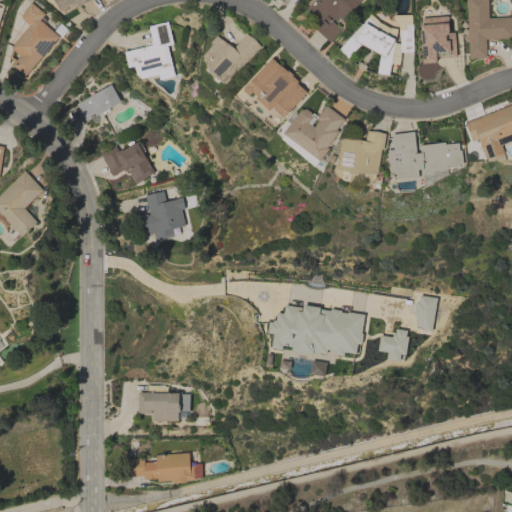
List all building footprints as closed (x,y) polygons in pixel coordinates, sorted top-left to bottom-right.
[(89,0),(79,6),(77,3),(73,5),(71,3),(60,9),(54,0),(89,0)] [(313,26),(319,19),(307,8),(314,0),(360,0),(343,20),(338,16),(335,20),(328,14),(327,15),(341,29),(330,42),(313,26)] [(466,0),(487,0),(488,17),(511,16),(511,37),(486,39),(486,57),(469,58),(466,0)] [(11,47),(14,44),(13,43),(29,25),(21,18),(22,17),(20,16),(25,10),(24,10),(30,2),(44,14),(39,19),(59,36),(26,75),(12,64),(14,61),(9,57),(12,48),(11,47)] [(380,22),(389,27),(389,26),(396,28),(394,36),(396,36),(395,42),(400,42),(400,36),(399,36),(399,29),(398,29),(398,24),(394,18),(392,18),(392,14),(410,14),(411,24),(412,24),(413,51),(400,52),(399,51),(399,56),(392,55),(389,74),(377,72),(380,54),(361,44),(348,58),(339,49),(368,17),(366,15),(369,12),(377,21),(375,23),(377,24),(374,27),(377,29),(380,22)] [(135,65),(128,67),(124,51),(153,44),(148,26),(167,21),(172,43),(166,45),(174,76),(160,79),(158,74),(142,78),(137,74),(135,65)] [(246,33),(261,46),(246,63),(243,62),(224,83),(210,73),(210,72),(207,67),(208,66),(205,61),(206,60),(203,55),(213,44),(211,42),(217,35),(233,47),(246,33)] [(272,57),(281,66),(282,65),(287,70),(288,69),(293,74),(293,75),(298,81),(297,82),(307,91),(284,117),(282,115),(281,116),(277,112),(278,112),(273,107),(270,110),(257,98),(259,97),(253,92),(251,94),(250,93),(249,94),(244,90),(245,89),(244,88),(272,57)] [(111,84),(120,101),(86,121),(76,103),(111,84)] [(504,158),(487,159),(478,138),(472,140),(465,122),(511,103),(511,140),(502,144),(505,152),(502,153),(504,158)] [(344,118),(336,129),(339,131),(334,138),(335,138),(332,142),(331,142),(327,146),(329,148),(320,160),(319,159),(314,165),(281,138),(285,134),(283,133),(301,109),(307,108),(312,112),(312,116),(313,115),(317,118),(326,105),(344,118)] [(378,174),(356,172),(336,168),(341,137),(366,141),(367,130),(377,131),(386,133),(383,149),(382,149),(378,174)] [(448,173),(422,185),(421,174),(422,174),(421,169),(418,169),(419,176),(397,179),(396,172),(391,172),(388,149),(394,149),(392,134),(414,131),(417,152),(421,152),(420,145),(445,141),(445,144),(459,142),(460,150),(462,149),(464,163),(447,165),(448,168),(447,168),(448,173)] [(100,153),(104,151),(104,152),(115,145),(118,151),(121,149),(122,150),(129,146),(127,143),(132,140),(134,143),(136,142),(138,145),(141,144),(144,150),(142,151),(154,172),(141,179),(141,180),(136,183),(129,171),(127,172),(126,170),(125,171),(124,168),(112,175),(100,153)] [(5,227),(0,221),(0,193),(24,170),(43,189),(24,207),(37,221),(22,236),(9,223),(5,227)] [(154,232),(144,235),(139,215),(149,213),(145,195),(163,190),(165,201),(174,199),(174,198),(181,196),(184,208),(181,209),(185,225),(172,228),(174,235),(155,240),(154,232)] [(431,329),(434,297),(416,295),(412,327),(431,329)] [(362,312),(319,310),(319,306),(299,305),(299,306),(282,305),(282,314),(270,313),(269,333),(271,333),(270,347),(282,348),(282,350),(333,353),(354,354),(355,344),(360,344),(362,312)] [(401,360),(406,330),(393,328),(392,337),(378,335),(376,350),(386,351),(385,358),(401,360)] [(153,420),(153,409),(149,413),(137,413),(137,391),(149,391),(149,392),(181,392),(181,393),(189,393),(189,412),(178,412),(178,420),(153,420)] [(189,452),(189,461),(194,461),(194,463),(201,463),(202,477),(196,478),(196,479),(186,480),(187,481),(173,482),(170,482),(170,480),(157,481),(157,478),(144,479),(143,475),(127,477),(126,458),(144,457),(144,462),(155,461),(155,454),(189,452)]
